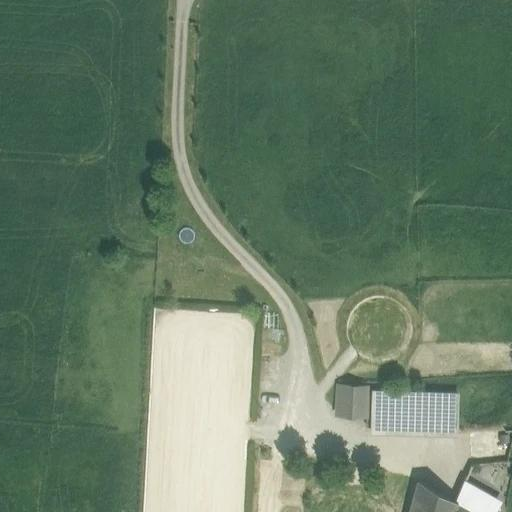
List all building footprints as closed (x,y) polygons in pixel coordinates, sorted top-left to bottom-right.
[(368,388),(340,388),(340,413),(368,414),(368,388)] [(434,393),(376,391),(371,430),(432,432),(434,393)] [(457,393),(434,393),(432,432),(456,432),(457,393)] [(511,443),(511,431),(469,434),(471,467),(508,463),(511,443)] [(456,511),(458,504),(456,502),(418,482),(410,511),(456,511)] [(398,511),(398,509),(393,501),(387,494),(379,489),(370,485),(361,483),(352,483),(342,485),(334,488),(326,494),(320,501),(315,509),(313,511),(398,511)] [(458,504),(473,511),(495,511),(501,502),(464,483),(456,502),(458,504)]
